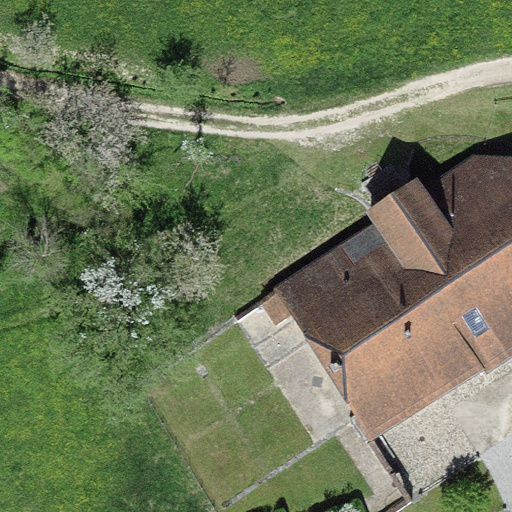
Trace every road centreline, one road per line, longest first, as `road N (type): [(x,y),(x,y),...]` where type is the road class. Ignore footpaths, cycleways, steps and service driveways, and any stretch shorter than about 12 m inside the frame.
road 1 (track): [(511,79),(292,134),(0,79)]
road 2 (track): [(345,119),(241,205),(59,301),(0,321)]
